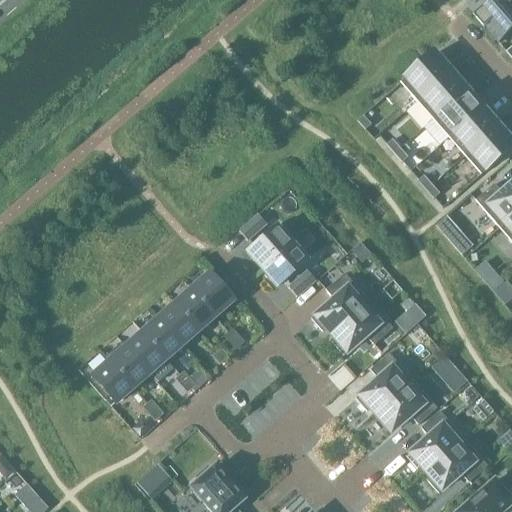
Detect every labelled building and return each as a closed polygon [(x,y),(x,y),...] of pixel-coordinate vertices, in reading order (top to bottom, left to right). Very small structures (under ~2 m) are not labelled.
[(511,32),(511,27),(487,0),(479,0),(469,9),(489,33),(499,44),(511,32)] [(511,0),(487,0),(511,27),(511,0)] [(435,54),(401,84),(417,102),(451,72),(435,54)] [(451,72),(417,102),(433,121),(467,91),(451,72)] [(467,91),(433,121),(449,139),(483,109),(467,91)] [(465,157),(499,127),(483,109),(449,139),(465,157)] [(364,117),(357,122),(366,131),(372,126),(364,117)] [(511,141),(499,127),(465,157),(482,176),(511,149),(511,141)] [(394,155),(400,149),(393,141),(387,146),(394,155)] [(409,159),(400,149),(394,155),(402,164),(409,159)] [(418,182),(426,191),(432,186),(424,177),(418,182)] [(432,186),(426,191),(434,200),(440,195),(432,186)] [(511,218),(511,187),(503,195),(495,186),(476,202),(500,230),(511,218)] [(257,216),(238,233),(246,242),(265,226),(257,216)] [(446,218),(434,228),(445,240),(456,230),(446,218)] [(511,218),(500,230),(511,243),(511,218)] [(246,254),(261,271),(295,241),(280,224),(246,254)] [(295,241),(261,271),(276,288),(305,262),(291,246),(296,242),(295,241)] [(306,273),(287,289),(296,299),(315,282),(306,273)] [(344,276),(325,292),(333,301),(311,321),(322,333),(325,330),(330,336),(368,303),(344,276)] [(207,277),(190,291),(214,318),(230,304),(207,277)] [(498,278),(488,287),(494,293),(504,285),(498,278)] [(504,285),(494,293),(503,304),(511,295),(511,287),(507,282),(505,284),(504,285)] [(190,291),(174,305),(197,332),(214,318),(190,291)] [(391,330),(368,303),(330,336),(335,342),(332,344),(342,357),(364,338),(373,347),(391,330)] [(174,305),(157,320),(181,347),(197,332),(174,305)] [(404,335),(424,318),(414,306),(394,324),(404,335)] [(157,320),(141,334),(164,361),(181,347),(157,320)] [(224,338),(230,344),(237,338),(232,332),(224,338)] [(141,334),(124,349),(148,376),(164,361),(141,334)] [(237,338),(230,344),(235,350),(242,344),(237,338)] [(108,363),(132,390),(148,376),(124,349),(120,344),(104,359),(108,363)] [(213,358),(219,365),(226,358),(220,352),(213,358)] [(388,355),(369,372),(377,381),(355,400),(366,413),(369,410),(374,416),(412,383),(388,355)] [(444,358),(431,369),(454,394),(467,383),(444,358)] [(132,390),(108,363),(91,377),(115,404),(132,390)] [(176,381),(181,387),(188,381),(183,375),(176,381)] [(188,381),(181,387),(186,393),(193,387),(188,381)] [(436,410),(412,383),(374,416),(390,434),(409,417),(417,427),(436,410)] [(143,409),(149,415),(155,409),(150,403),(143,409)] [(155,409),(149,415),(154,422),(161,415),(155,409)] [(438,413),(419,430),(428,439),(406,458),(416,470),(420,468),(425,473),(462,440),(438,413)] [(511,435),(509,431),(497,441),(508,454),(508,453),(511,450),(511,435)] [(462,440),(425,473),(430,479),(427,482),(437,494),(459,475),(467,484),(486,468),(462,440)] [(198,482),(189,489),(208,511),(235,511),(233,509),(242,501),(213,468),(210,471),(207,468),(195,478),(198,482)] [(492,483),(459,511),(511,511),(511,489),(504,496),(492,483)]
